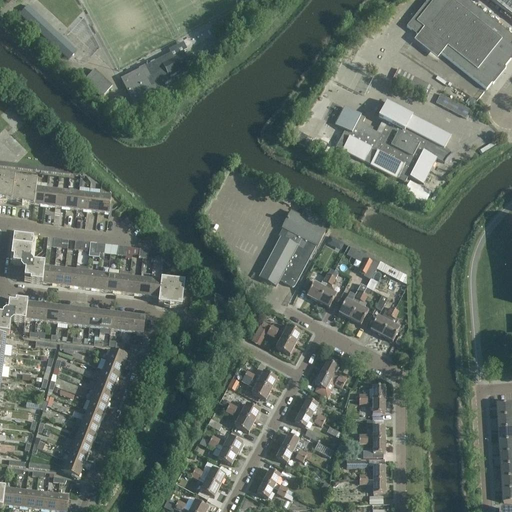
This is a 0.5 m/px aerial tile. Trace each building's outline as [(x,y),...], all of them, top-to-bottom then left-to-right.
[(428,0),(406,28),(486,91),(491,84),(492,85),(493,84),(492,83),(503,70),(504,71),(505,69),(504,68),(511,58),(511,37),(465,0),(428,0)] [(511,0),(489,0),(490,1),(497,7),(511,18),(511,0)] [(69,60),(76,52),(28,7),(20,15),(69,60)] [(188,58),(184,51),(188,49),(184,42),(169,50),(171,53),(121,79),(135,104),(167,87),(165,84),(172,80),(170,77),(180,71),(182,75),(190,71),(188,67),(195,64),(191,56),(188,58)] [(100,98),(111,86),(104,80),(94,70),(83,82),(100,98)] [(444,164),(443,164),(444,165),(446,162),(449,158),(452,155),(449,157),(443,151),(451,137),(386,103),(378,120),(382,122),(376,134),(372,131),(370,133),(360,128),(365,119),(343,108),(334,126),(344,131),(335,149),(396,180),(404,184),(408,178),(409,179),(423,186),(437,160),(444,164)] [(14,179),(0,176),(0,202),(11,203),(14,179)] [(35,190),(36,190),(37,181),(14,179),(11,203),(33,206),(35,190)] [(46,191),(36,190),(35,190),(33,206),(44,207),(46,191)] [(55,209),(57,192),(46,191),(44,207),(55,209)] [(65,210),(67,193),(57,192),(55,209),(65,210)] [(76,211),(78,195),(67,193),(65,210),(76,211)] [(87,213),(89,196),(78,195),(76,211),(87,213)] [(98,214),(100,197),(89,196),(87,213),(98,214)] [(100,197),(98,214),(109,215),(111,199),(100,197)] [(280,238),(259,278),(275,287),(278,281),(290,288),(291,288),(292,288),(293,288),(294,287),(301,275),(303,276),(307,269),(305,267),(316,247),(325,230),(273,202),(264,218),(272,222),(268,229),(268,230),(268,231),(268,232),(269,233),(280,238)] [(21,238),(17,238),(13,237),(11,259),(13,260),(13,266),(21,267),(21,269),(23,272),(25,272),(24,280),(30,281),(30,284),(41,285),(43,269),(44,269),(44,266),(33,264),(31,261),(30,261),(33,239),(29,239),(25,238),(21,238)] [(365,275),(371,264),(365,261),(359,272),(365,275)] [(379,264),(376,270),(394,279),(397,273),(379,264)] [(76,272),(74,289),(84,290),(86,274),(87,269),(76,267),(76,272)] [(54,270),(44,269),(43,269),(41,285),(52,287),(54,270)] [(63,288),(65,271),(54,270),(52,287),(63,288)] [(74,289),(76,272),(65,271),(63,288),(74,289)] [(116,294),(118,278),(119,273),(108,271),(108,276),(106,293),(116,294)] [(118,278),(116,294),(127,296),(129,279),(129,274),(119,273),(119,278),(118,278)] [(95,292),(97,275),(86,274),(84,290),(95,292)] [(106,293),(108,276),(97,275),(95,292),(106,293)] [(140,280),(138,297),(149,298),(151,282),(151,277),(140,275),(140,280)] [(327,275),(323,283),(327,285),(331,278),(327,275)] [(138,297),(140,280),(129,279),(127,296),(138,297)] [(158,305),(181,308),(184,283),(161,280),(161,283),(159,299),(158,305)] [(307,291),(312,282),(307,280),(302,288),(307,291)] [(161,283),(151,282),(149,298),(159,299),(161,283)] [(314,283),(306,298),(317,303),(325,289),(327,285),(323,283),(322,282),(320,287),(314,283)] [(345,300),(338,314),(349,320),(363,294),(366,289),(360,285),(354,296),(349,293),(345,300)] [(328,309),(336,295),(325,289),(317,303),(328,309)] [(360,326),(367,312),(362,309),(364,305),(363,304),(367,296),(363,294),(349,320),(360,326)] [(382,297),(375,309),(381,312),(387,300),(382,297)] [(25,321),(27,304),(15,303),(15,305),(9,305),(8,313),(6,313),(3,315),(2,317),(0,316),(0,334),(6,335),(6,336),(9,336),(10,325),(13,323),(13,322),(25,324),(25,321)] [(35,322),(37,306),(27,304),(25,321),(35,322)] [(46,324),(48,307),(37,306),(35,322),(46,324)] [(57,325),(59,308),(48,307),(46,324),(57,325)] [(68,326),(70,309),(59,308),(57,325),(68,326)] [(78,327),(80,311),(70,309),(68,326),(78,327)] [(391,318),(394,311),(390,309),(388,314),(384,312),(381,319),(377,317),(369,331),(381,337),(388,323),(391,318)] [(89,329),(91,312),(80,311),(78,327),(89,329)] [(100,330),(102,313),(91,312),(89,329),(100,330)] [(110,331),(112,315),(102,313),(100,330),(110,331)] [(121,333),(123,316),(112,315),(110,331),(121,333)] [(132,334),(134,317),(123,316),(121,333),(132,334)] [(134,317),(132,334),(143,335),(143,332),(145,323),(145,319),(134,317)] [(392,343),(399,329),(388,323),(381,337),(392,343)] [(281,338),(295,345),(301,334),(287,327),(281,338)] [(395,343),(399,345),(403,337),(399,335),(395,343)] [(289,356),(295,345),(281,338),(275,349),(289,356)] [(126,358),(119,355),(111,351),(106,362),(122,368),(126,358)] [(118,378),(122,368),(106,362),(102,372),(118,378)] [(320,374),(331,380),(338,368),(327,362),(320,374)] [(114,388),(118,378),(102,372),(98,382),(114,388)] [(257,383),(271,391),(276,380),(262,372),(257,383)] [(336,382),(331,380),(320,374),(314,386),(319,389),(316,394),(327,400),(330,394),(334,386),(341,390),(343,386),(336,382)] [(243,381),(241,383),(253,390),(251,394),(265,402),(271,391),(257,383),(252,381),(245,377),(243,381)] [(110,398),(114,388),(98,382),(95,392),(110,398)] [(372,401),(384,401),(384,388),(372,388),(372,401)] [(106,408),(110,398),(95,392),(91,402),(106,408)] [(300,412),(311,418),(317,406),(306,400),(300,412)] [(384,401),(372,401),(372,414),(385,414),(384,401)] [(102,418),(106,408),(91,402),(87,412),(102,418)] [(498,418),(511,417),(511,404),(497,405),(498,418)] [(239,415),(253,423),(259,412),(245,405),(239,415)] [(98,429),(102,418),(87,412),(83,422),(98,429)] [(300,412),(294,424),(305,430),(309,422),(313,425),(313,424),(321,428),(323,424),(315,420),(311,418),(300,412)] [(248,434),(253,423),(239,415),(234,427),(248,434)] [(499,430),(511,429),(511,417),(498,418),(499,430)] [(94,439),(98,429),(83,422),(79,432),(94,439)] [(210,422),(208,427),(218,432),(221,428),(210,422)] [(372,441),(385,441),(385,428),(372,428),(372,441)] [(329,429),(327,434),(336,439),(339,433),(329,429)] [(500,443),(511,441),(511,429),(499,430),(500,443)] [(307,430),(304,436),(316,442),(319,436),(307,430)] [(91,449),(94,439),(79,432),(75,442),(91,449)] [(292,453),(299,457),(304,460),(306,456),(299,452),(303,444),(287,436),(281,447),(292,453)] [(212,437),(210,441),(218,445),(222,448),(236,455),(242,444),(228,437),(224,444),(220,441),(212,437)] [(202,439),(199,445),(206,449),(208,445),(209,445),(210,443),(202,439)] [(209,445),(208,445),(216,449),(212,456),(217,458),(216,459),(230,466),(236,455),(222,448),(218,445),(210,441),(210,443),(209,445)] [(385,441),(372,441),(372,455),(385,454),(385,441)] [(501,455),(511,454),(511,441),(500,443),(501,455)] [(87,459),(91,449),(75,442),(71,453),(87,459)] [(329,460),(333,453),(317,444),(313,451),(329,460)] [(286,465),(292,453),(281,447),(275,459),(286,465)] [(83,469),(87,459),(71,453),(67,463),(83,469)] [(501,467),(511,466),(511,454),(501,455),(501,467)] [(78,479),(83,469),(67,463),(63,473),(78,479)] [(195,470),(193,474),(201,478),(205,480),(219,487),(225,476),(218,473),(219,469),(208,463),(203,474),(195,470)] [(502,479),(511,478),(511,466),(501,467),(502,479)] [(372,481),(385,481),(385,468),(372,468),(372,481)] [(262,483),(273,489),(279,477),(268,471),(262,483)] [(282,471),(279,477),(291,483),(294,478),(282,471)] [(193,474),(191,478),(199,482),(197,484),(202,486),(199,491),(196,496),(206,501),(209,496),(213,498),(219,487),(205,480),(201,478),(193,474)] [(503,492),(511,491),(511,478),(502,479),(503,492)] [(385,481),(372,481),(372,495),(385,495),(385,481)] [(267,500),(273,489),(262,483),(256,494),(267,500)] [(13,509),(15,492),(4,491),(2,507),(13,509)] [(511,491),(503,492),(504,505),(511,504),(511,491)] [(23,510),(25,493),(15,492),(13,509),(23,510)] [(34,511),(36,494),(25,493),(23,510),(34,511)] [(40,511),(44,511),(47,496),(36,494),(34,511),(40,511)] [(55,511),(57,497),(47,496),(44,511),(55,511)] [(57,497),(55,511),(67,511),(69,498),(57,497)] [(188,511),(205,511),(208,509),(194,501),(188,511)]
